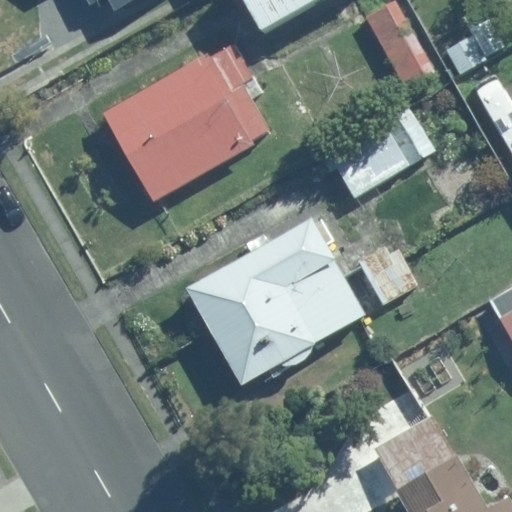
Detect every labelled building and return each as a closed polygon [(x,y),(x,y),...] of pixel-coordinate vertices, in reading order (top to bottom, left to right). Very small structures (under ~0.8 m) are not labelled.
[(339,0),(87,0),(90,4),(97,0),(117,0),(125,13),(147,0),(200,0),(203,4),(210,0),(253,0),(275,37),(339,0)] [(398,0),(393,0),(364,15),(399,82),(432,65),(398,0)] [(235,48),(108,112),(155,205),(265,150),(260,139),(277,131),(235,48)] [(323,160),(352,205),(433,152),(404,108),(323,160)] [(327,217),(189,289),(243,394),(321,355),(315,344),(376,312),(327,217)] [(511,291),(489,305),(511,341),(511,291)] [(486,509),(433,417),(377,449),(413,511),(511,511),(504,499),(486,509)]
